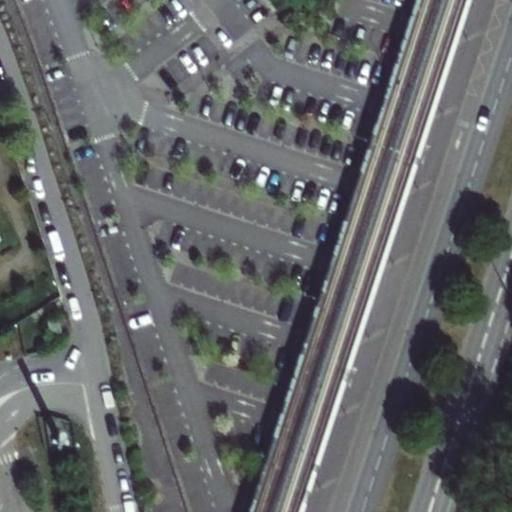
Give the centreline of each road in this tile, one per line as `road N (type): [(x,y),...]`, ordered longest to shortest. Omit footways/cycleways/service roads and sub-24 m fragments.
road 1 (primary): [(511,59),(363,511)]
road 2 (unclassified): [(126,511),(93,364),(0,62)]
road 3 (primary): [(430,511),(511,260)]
